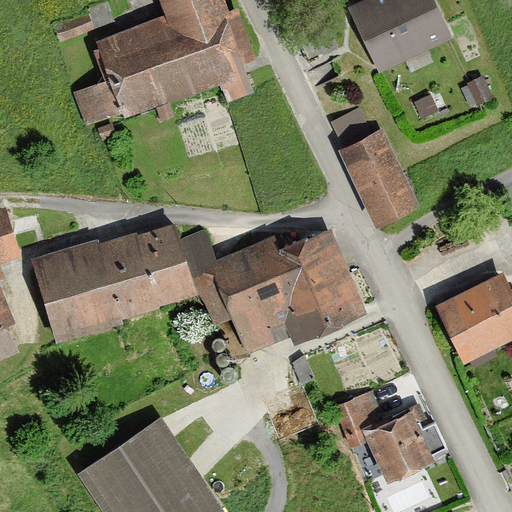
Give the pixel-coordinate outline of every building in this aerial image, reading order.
[(113,79),(77,92),(89,128),(226,80),(232,99),(262,88),(230,0),(164,0),(171,19),(100,44),(113,79)] [(441,0),(364,0),(355,4),(386,70),(459,37),(441,0)] [(390,127),(345,148),(381,226),(427,204),(390,127)] [(11,203),(0,207),(0,358),(28,348),(0,276),(0,264),(31,253),(11,203)] [(178,220),(41,264),(66,341),(203,297),(178,220)] [(371,315),(335,229),(286,250),(280,237),(218,263),(256,352),(281,341),(275,327),(292,320),(302,344),(371,315)] [(511,270),(446,302),(473,360),(511,341),(511,270)] [(376,389),(338,404),(354,446),(377,437),(394,480),(443,460),(422,408),(389,420),(376,389)] [(232,511),(169,417),(87,471),(114,511),(232,511)]
